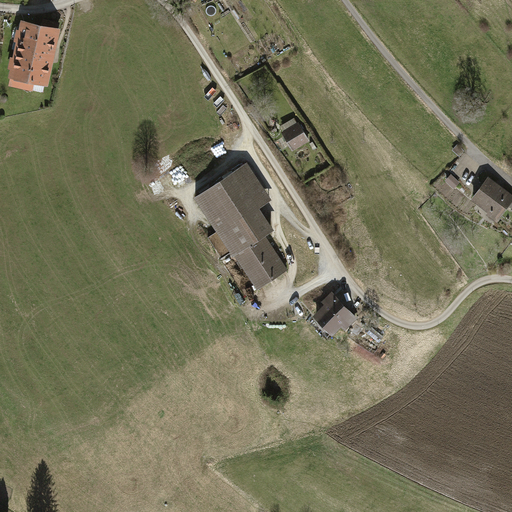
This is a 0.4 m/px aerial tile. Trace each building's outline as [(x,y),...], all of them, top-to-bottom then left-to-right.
[(43,91),(58,24),(44,21),(42,27),(24,22),(22,31),(14,30),(12,39),(20,41),(10,84),(43,91)] [(290,152),(307,142),(305,138),(307,137),(300,125),(298,126),(297,123),(279,133),(290,152)] [(451,152),(456,156),(461,150),(457,146),(451,152)] [(245,163),(190,198),(229,258),(232,256),(255,291),(287,271),(264,235),(270,231),(256,209),(270,201),(245,163)] [(458,184),(448,176),(443,182),(452,190),(458,184)] [(511,197),(486,177),(467,201),(484,213),(481,217),(491,224),(503,209),(509,202),(511,197)] [(503,209),(511,212),(511,203),(509,202),(503,209)] [(316,315),(332,331),(350,314),(335,298),(316,315)]
